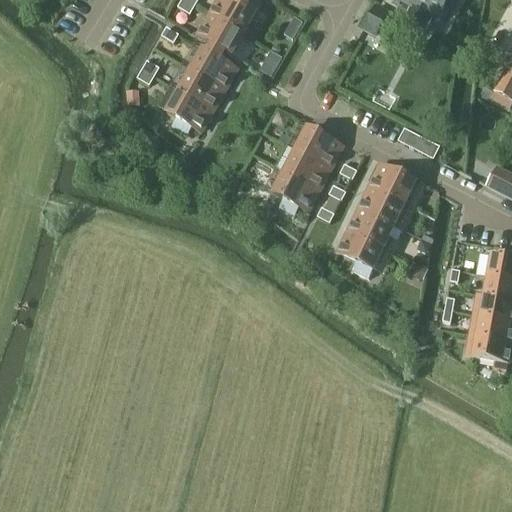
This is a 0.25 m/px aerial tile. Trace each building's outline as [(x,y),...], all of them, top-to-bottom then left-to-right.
[(195,10),(200,1),(198,0),(184,0),(183,3),(195,10)] [(219,0),(210,18),(243,37),(256,16),(263,3),(257,0),(232,0),(232,2),(228,0),(219,0)] [(398,6),(389,21),(399,26),(402,21),(424,33),(431,21),(436,24),(444,9),(450,12),(456,0),(394,0),(392,3),(398,6)] [(190,18),(195,10),(183,3),(178,11),(190,18)] [(374,7),(362,30),(389,45),(396,32),(380,24),(386,14),(374,7)] [(231,59),(243,37),(210,18),(197,40),(231,59)] [(294,21),(290,27),(299,32),(302,26),(294,21)] [(174,47),(179,38),(166,31),(161,40),(174,47)] [(191,74),(224,93),(237,71),(203,52),(191,74)] [(270,55),(267,61),(278,68),(282,61),(270,55)] [(154,80),(159,72),(147,65),(142,73),(154,80)] [(511,102),(511,73),(505,70),(493,93),(511,102)] [(149,89),(154,80),(142,73),(137,82),(149,89)] [(212,114),(224,93),(191,74),(179,95),(212,114)] [(127,95),(127,109),(140,109),(139,94),(127,95)] [(200,136),(212,114),(179,95),(166,116),(176,122),(172,130),(187,139),(192,131),(200,136)] [(273,125),(283,131),(288,121),(278,115),(273,125)] [(330,172),(342,150),(307,132),(296,154),(330,172)] [(406,149),(413,136),(404,132),(398,144),(406,149)] [(415,153),(422,141),(413,136),(406,149),(415,153)] [(424,158),(431,145),(422,141),(415,153),(424,158)] [(433,162),(440,150),(431,145),(424,158),(433,162)] [(319,193),(330,172),(296,154),(285,175),(319,193)] [(352,184),(357,175),(344,168),(340,177),(352,184)] [(404,208),(415,185),(380,168),(369,191),(404,208)] [(511,176),(496,169),(485,190),(511,203),(511,176)] [(307,215),(319,193),(285,175),(273,197),(283,203),(279,211),(294,219),(299,211),(307,215)] [(246,196),(250,189),(243,185),(239,192),(246,196)] [(341,205),(346,196),(333,189),(329,198),(330,199),(341,205)] [(394,229),(404,208),(369,191),(359,212),(394,229)] [(330,199),(323,212),(334,218),(341,205),(330,199)] [(329,227),(334,218),(322,211),(317,220),(329,227)] [(383,251),(394,229),(359,212),(348,234),(383,251)] [(368,282),(383,251),(348,234),(338,257),(356,266),(352,274),(368,282)] [(511,284),(511,255),(494,252),(493,259),(492,259),(488,280),(511,284)] [(422,285),(428,272),(414,266),(408,278),(422,285)] [(458,287),(460,275),(452,273),(450,285),(458,287)] [(511,305),(511,284),(488,280),(484,299),(484,300),(511,305)] [(511,326),(511,305),(484,300),(484,299),(476,298),(472,319),(511,326)] [(453,315),(455,303),(447,302),(445,314),(453,315)] [(450,327),(453,315),(445,314),(442,325),(450,327)] [(511,346),(511,326),(472,319),(469,339),(511,346)] [(506,376),(507,368),(509,368),(511,351),(511,346),(469,339),(465,360),(495,366),(493,374),(506,376)]
